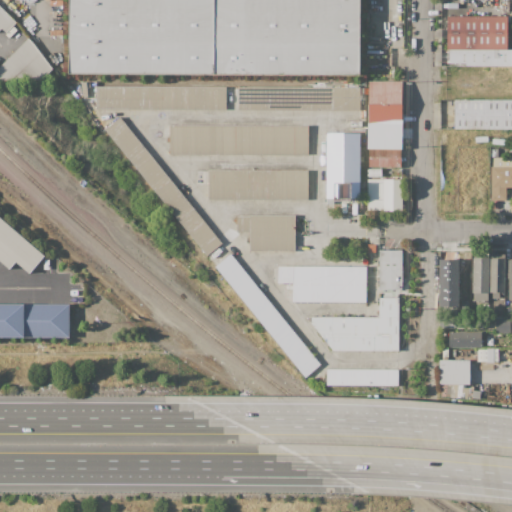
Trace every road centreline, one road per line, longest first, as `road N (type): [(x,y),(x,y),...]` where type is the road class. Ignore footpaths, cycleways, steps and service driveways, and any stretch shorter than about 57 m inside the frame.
road 1 (motorway): [(511,435),(207,421)]
road 2 (residential): [(425,249),(422,0)]
road 3 (motorway): [(0,464),(235,464)]
road 4 (motorway): [(289,465),(511,478)]
road 5 (motorway): [(207,421),(0,421)]
road 6 (residential): [(377,233),(511,232)]
